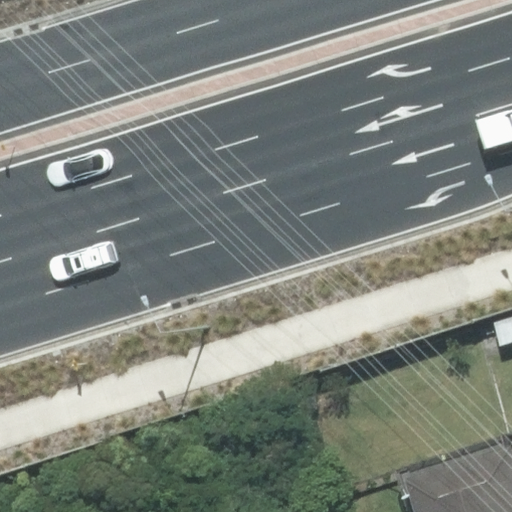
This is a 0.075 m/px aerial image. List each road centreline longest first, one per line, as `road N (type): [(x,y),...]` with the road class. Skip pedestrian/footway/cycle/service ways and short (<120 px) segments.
road 1 (primary): [(511,108),(0,272)]
road 2 (primary): [(0,87),(286,0)]
